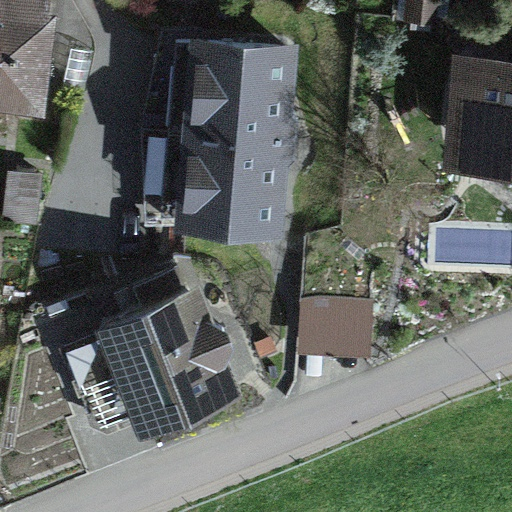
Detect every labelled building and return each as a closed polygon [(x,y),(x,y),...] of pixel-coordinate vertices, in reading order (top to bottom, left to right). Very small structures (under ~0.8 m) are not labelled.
[(0,0),(0,87),(36,92),(47,0),(0,0)] [(161,211),(269,220),(275,157),(287,150),(290,117),(279,109),(284,45),(176,36),(161,211)] [(511,177),(511,61),(456,56),(445,171),(511,177)] [(33,217),(39,173),(13,170),(7,214),(33,217)] [(341,233),(305,231),(300,297),(337,300),(341,233)] [(341,233),(337,300),(373,302),(377,236),(341,233)] [(199,283),(95,324),(139,435),(244,394),(229,357),(235,342),(229,327),(214,319),(199,283)]
